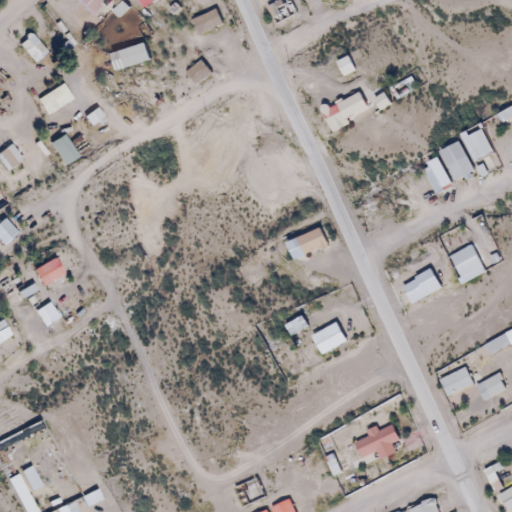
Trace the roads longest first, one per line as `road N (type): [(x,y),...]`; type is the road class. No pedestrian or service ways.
road 1 (residential): [(360,254),(511,182)]
road 2 (residential): [(388,0),(270,65)]
